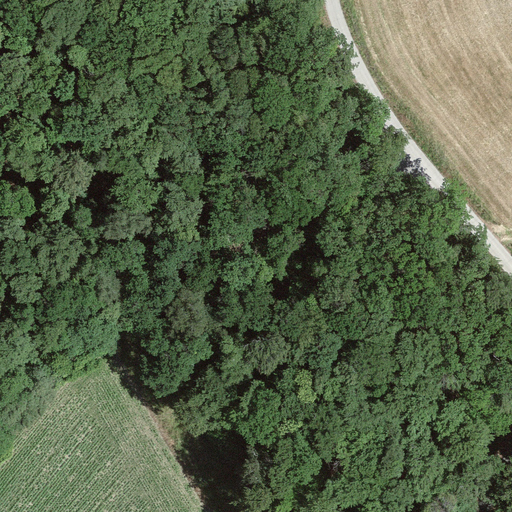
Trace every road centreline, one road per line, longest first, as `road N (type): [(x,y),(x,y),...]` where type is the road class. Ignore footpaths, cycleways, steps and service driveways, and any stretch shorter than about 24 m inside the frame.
road 1 (track): [(0,433),(103,316),(453,176)]
road 2 (unclassified): [(511,251),(401,110),(350,0)]
